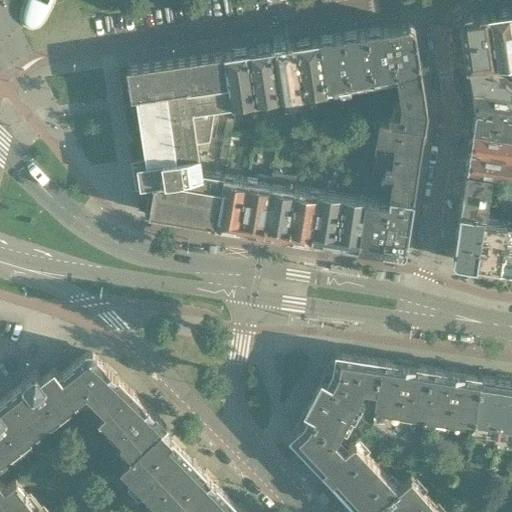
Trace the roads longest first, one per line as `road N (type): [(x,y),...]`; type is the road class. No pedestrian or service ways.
road 1 (residential): [(85,50),(432,0)]
road 2 (residential): [(418,298),(453,109),(435,0)]
road 3 (secondary): [(207,263),(146,255),(104,236),(0,139)]
road 4 (secondary): [(0,249),(238,295)]
road 5 (residential): [(303,511),(254,458),(232,418),(238,295)]
road 6 (secondary): [(418,298),(207,263)]
road 7 (secondary): [(238,295),(414,319)]
